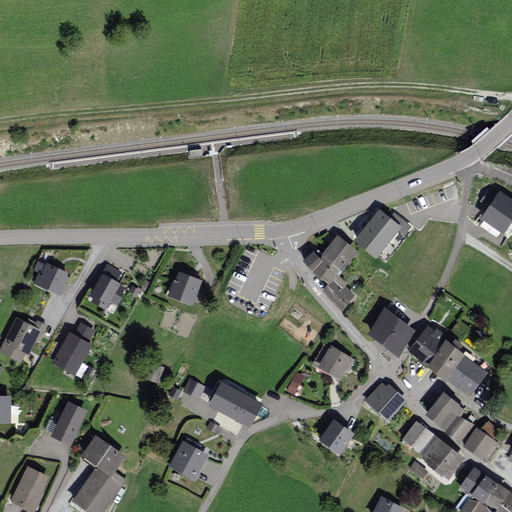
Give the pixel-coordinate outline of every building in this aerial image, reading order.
[(511,224),(511,200),(499,191),(488,209),(480,220),(504,236),(511,224)] [(396,228),(378,214),(357,242),(375,255),(396,228)] [(394,214),(389,220),(398,226),(403,220),(394,214)] [(356,252),(337,236),(320,256),(338,274),(356,252)] [(314,250),(303,261),(328,284),(320,292),(342,314),(360,295),(338,274),(320,256),(314,250)] [(67,273),(38,260),(34,269),(39,272),(35,281),(59,292),(67,273)] [(94,301),(105,307),(109,299),(116,303),(121,294),(119,293),(123,287),(115,283),(120,272),(108,265),(101,276),(103,277),(94,294),(97,295),(94,301)] [(206,279),(179,268),(168,295),(194,306),(206,279)] [(414,329),(386,310),(369,335),(397,355),(414,329)] [(43,330),(17,317),(0,349),(0,353),(24,366),(43,330)] [(95,329),(80,321),(74,333),(68,330),(51,365),(76,377),(93,343),(88,341),(95,329)] [(459,321),(452,330),(462,338),(469,328),(459,321)] [(488,371),(427,326),(409,352),(469,396),(488,371)] [(355,359),(331,346),(317,369),(341,383),(355,359)] [(147,376),(158,380),(162,368),(151,364),(147,376)] [(206,385),(190,377),(183,390),(199,399),(206,385)] [(288,390),(294,393),(298,383),(292,380),(288,390)] [(364,402),(388,422),(407,400),(388,384),(386,387),(381,383),(364,402)] [(262,405),(220,384),(210,405),(251,426),(262,405)] [(177,398),(181,390),(173,385),(169,394),(177,398)] [(465,411),(444,393),(426,415),(446,433),(460,416),(465,411)] [(11,396),(0,395),(0,423),(11,423),(11,396)] [(88,412),(67,402),(50,438),(71,448),(88,412)] [(460,416),(446,433),(458,443),(472,426),(460,416)] [(354,433),(333,419),(319,440),(340,454),(354,433)] [(208,428),(217,433),(220,427),(211,422),(208,428)] [(435,438),(416,422),(400,441),(420,457),(435,438)] [(499,446),(476,429),(463,447),(486,464),(499,446)] [(125,455),(96,436),(83,456),(112,475),(125,455)] [(435,438),(420,457),(447,479),(463,460),(435,438)] [(209,454),(183,441),(169,468),(195,481),(209,454)] [(422,477),(428,470),(415,460),(410,467),(422,477)] [(49,478),(27,468),(12,501),(34,511),(49,478)] [(511,511),(511,495),(474,469),(460,489),(470,496),(458,511),(511,511)] [(104,511),(121,487),(95,471),(75,502),(90,511),(104,511)] [(402,511),(404,509),(381,497),(372,511),(402,511)]
